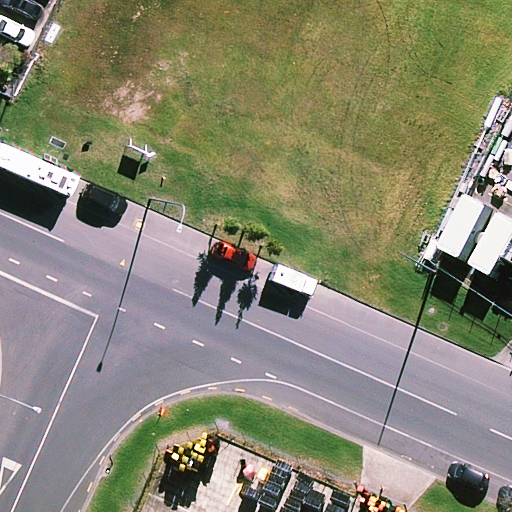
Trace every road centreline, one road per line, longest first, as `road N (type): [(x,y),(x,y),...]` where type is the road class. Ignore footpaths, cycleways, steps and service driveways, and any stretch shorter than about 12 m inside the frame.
road 1 (residential): [(119,265),(511,439)]
road 2 (residential): [(6,511),(119,265)]
road 3 (residential): [(0,214),(119,265)]
